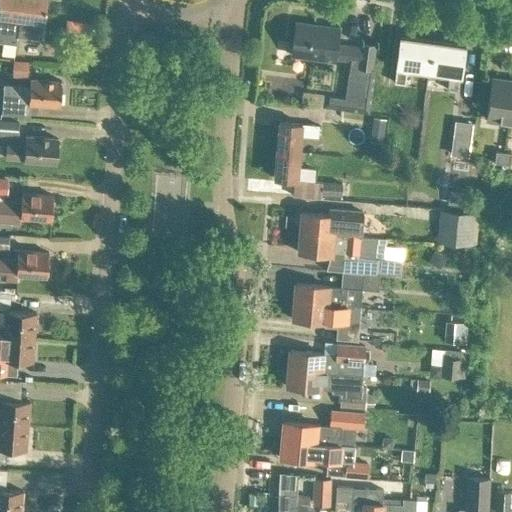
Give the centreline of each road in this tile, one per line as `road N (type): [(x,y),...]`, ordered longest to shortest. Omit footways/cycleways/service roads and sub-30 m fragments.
road 1 (residential): [(224,511),(238,315),(221,192),(232,49),(222,6)]
road 2 (unclassified): [(90,511),(124,9)]
